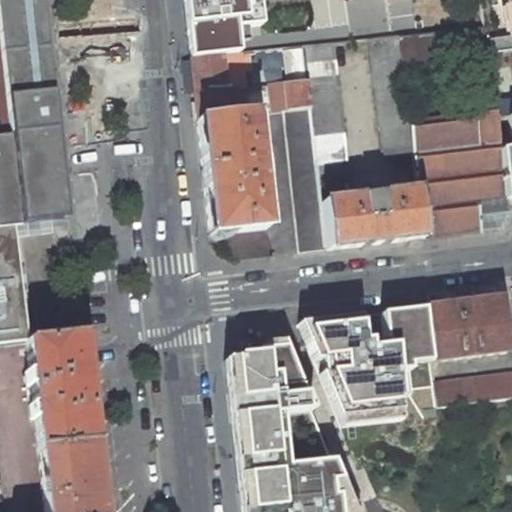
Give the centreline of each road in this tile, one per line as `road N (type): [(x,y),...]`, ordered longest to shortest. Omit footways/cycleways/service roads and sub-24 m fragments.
road 1 (residential): [(511,253),(181,297)]
road 2 (residential): [(148,0),(181,297)]
road 3 (residential): [(181,297),(205,511)]
